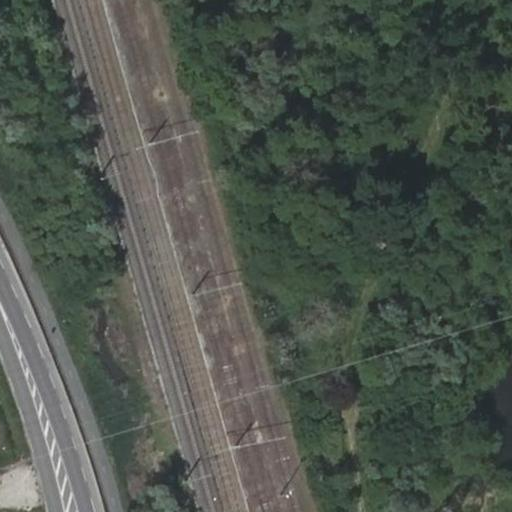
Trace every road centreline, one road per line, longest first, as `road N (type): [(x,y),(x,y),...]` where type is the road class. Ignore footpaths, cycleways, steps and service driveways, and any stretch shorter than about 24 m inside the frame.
road 1 (track): [(358,511),(351,413),(372,290),(490,0)]
road 2 (secondary): [(71,511),(0,301)]
